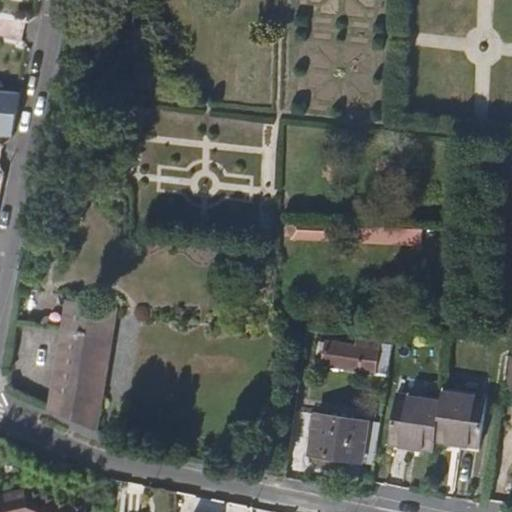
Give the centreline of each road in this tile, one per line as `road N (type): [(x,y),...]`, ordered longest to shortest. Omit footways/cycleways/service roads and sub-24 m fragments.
road 1 (residential): [(341,511),(109,467),(0,415)]
road 2 (residential): [(60,0),(0,299)]
